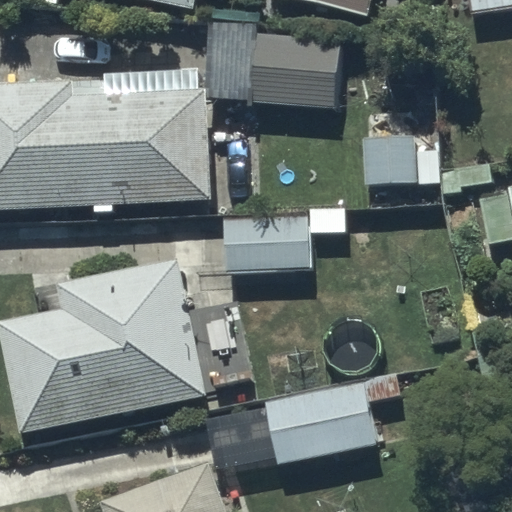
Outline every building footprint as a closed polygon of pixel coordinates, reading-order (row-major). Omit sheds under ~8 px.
[(373,0),(335,0),(372,8),(373,0)] [(511,0),(474,0),(476,10),(511,4),(511,0)] [(107,77),(0,80),(0,204),(99,199),(100,209),(118,209),(117,198),(215,194),(211,90),(257,88),(257,99),(317,97),(318,108),(331,107),(331,100),(344,100),(342,33),(261,36),(261,21),(225,23),(225,31),(209,32),(210,66),(107,70),(107,77)] [(413,59),(362,61),(363,104),(415,102),(413,59)] [(376,118),(367,118),(367,173),(337,173),(337,196),(367,196),(367,179),(381,179),(381,200),(415,200),(415,177),(419,177),(419,131),(376,131),(376,118)] [(511,190),(511,191),(482,198),(492,242),(511,238),(511,185),(511,190)] [(313,214),(229,215),(230,268),(315,267),(315,230),(351,229),(350,205),(313,206),(313,214)] [(23,429),(174,396),(252,379),(236,299),(192,308),(181,256),(62,280),(67,304),(4,317),(23,429)] [(367,379),(270,401),(284,461),(392,437),(389,420),(377,423),(367,379)] [(231,511),(212,459),(107,497),(112,511),(231,511)]
